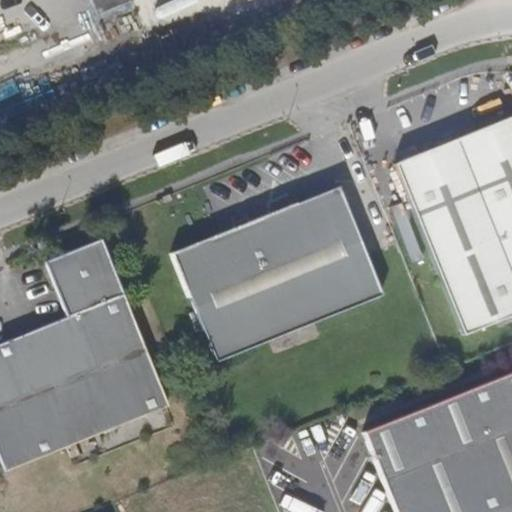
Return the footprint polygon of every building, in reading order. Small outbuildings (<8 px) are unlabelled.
[(88,0),(95,15),(130,0),(88,0)] [(161,64),(176,58),(167,36),(153,43),(161,64)] [(460,335),(511,315),(511,117),(392,164),(460,335)] [(171,253),(216,366),(381,300),(336,188),(171,253)] [(0,461),(4,471),(166,407),(99,241),(43,263),(54,292),(65,318),(0,343),(0,461)] [(511,511),(511,373),(363,433),(394,511),(511,511)]
